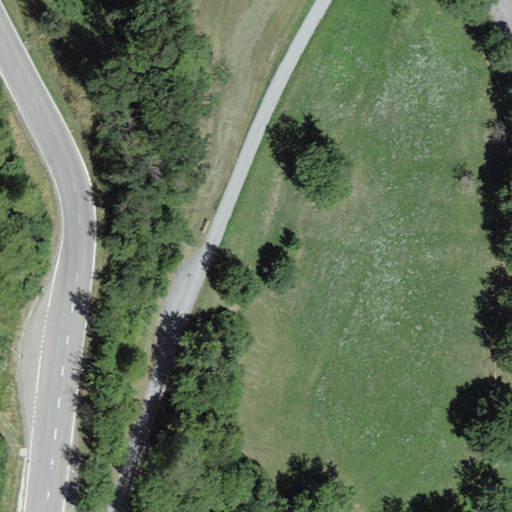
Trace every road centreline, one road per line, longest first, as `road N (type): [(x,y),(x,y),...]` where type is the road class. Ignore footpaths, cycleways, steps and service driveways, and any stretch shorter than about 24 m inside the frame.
road 1 (residential): [(115,511),(145,397),(279,79),(324,0)]
road 2 (secondary): [(0,40),(69,171),(77,216),(44,511)]
